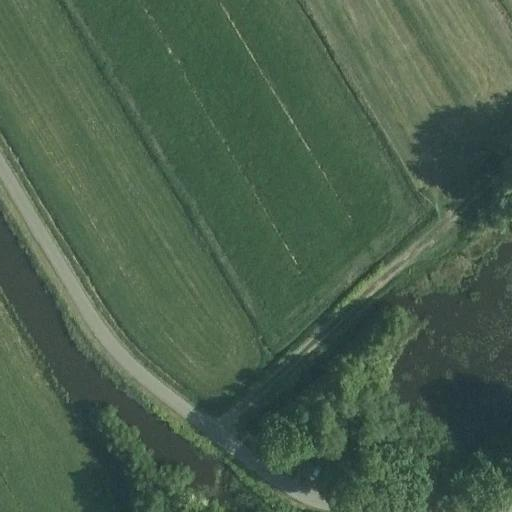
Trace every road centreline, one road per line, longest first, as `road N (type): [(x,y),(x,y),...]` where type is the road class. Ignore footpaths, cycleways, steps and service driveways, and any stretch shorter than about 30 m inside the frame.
road 1 (unclassified): [(0,185),(115,364),(168,417),(302,498),(362,511)]
road 2 (track): [(200,438),(511,153)]
